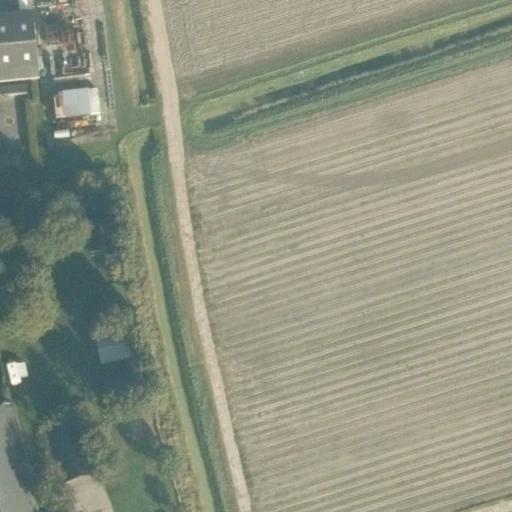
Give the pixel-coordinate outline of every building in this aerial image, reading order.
[(33,15),(0,17),(0,83),(8,83),(26,81),(39,80),(33,15)] [(26,81),(8,83),(10,96),(28,94),(26,81)] [(88,92),(88,91),(62,94),(62,95),(53,96),(53,97),(56,119),(64,118),(64,119),(86,117),(91,117),(91,116),(100,115),(98,94),(97,91),(88,92)] [(131,389),(128,376),(104,381),(107,398),(132,393),(131,389)] [(0,407),(0,511),(38,511),(10,404),(0,407)] [(100,475),(88,422),(52,430),(64,484),(100,475)] [(59,511),(56,495),(43,498),(45,511),(59,511)]
